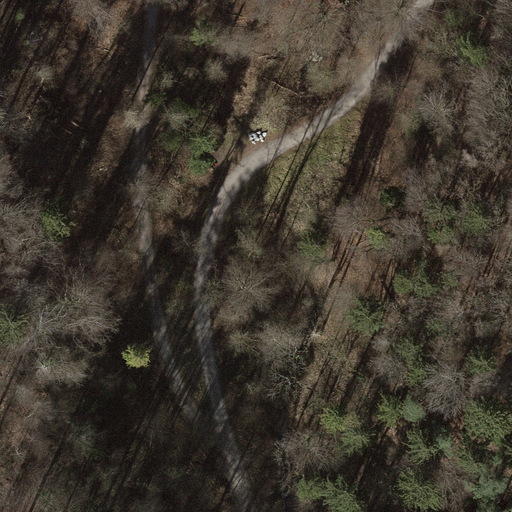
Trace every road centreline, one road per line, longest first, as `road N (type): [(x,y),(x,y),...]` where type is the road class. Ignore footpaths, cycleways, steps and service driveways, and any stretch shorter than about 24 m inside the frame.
road 1 (track): [(424,0),(354,97),(278,144),(244,173),(220,209),(201,276),(202,324),(224,429)]
road 2 (track): [(152,0),(140,157),(155,295),(190,407),(207,428),(224,429)]
